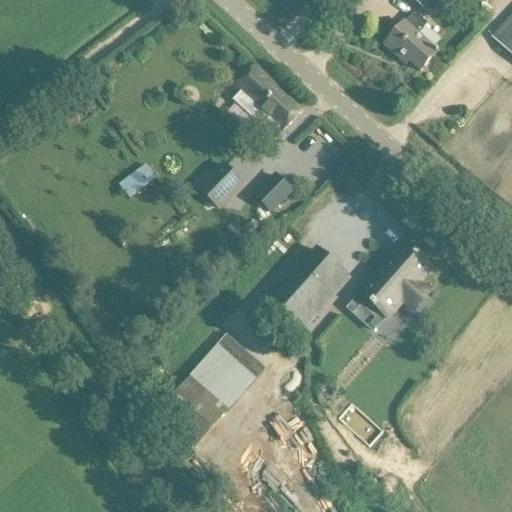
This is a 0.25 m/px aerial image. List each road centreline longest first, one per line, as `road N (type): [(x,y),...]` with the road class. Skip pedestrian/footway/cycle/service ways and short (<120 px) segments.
road 1 (unclassified): [(511,264),(209,0)]
road 2 (track): [(176,511),(0,240)]
road 3 (track): [(0,133),(174,0)]
